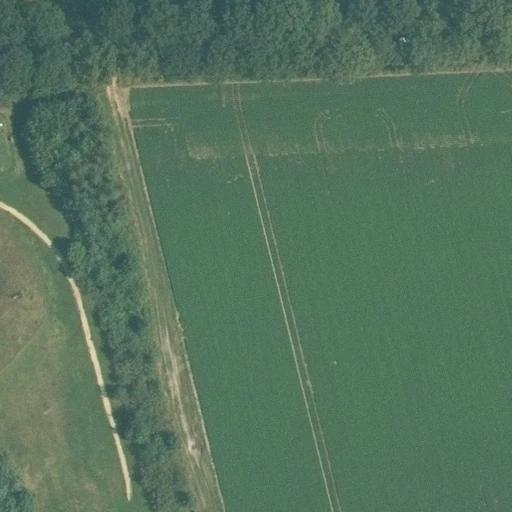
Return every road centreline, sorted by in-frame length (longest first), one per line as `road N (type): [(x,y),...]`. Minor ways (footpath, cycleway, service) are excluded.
road 1 (tertiary): [(0,51),(511,28)]
road 2 (track): [(211,511),(98,47)]
